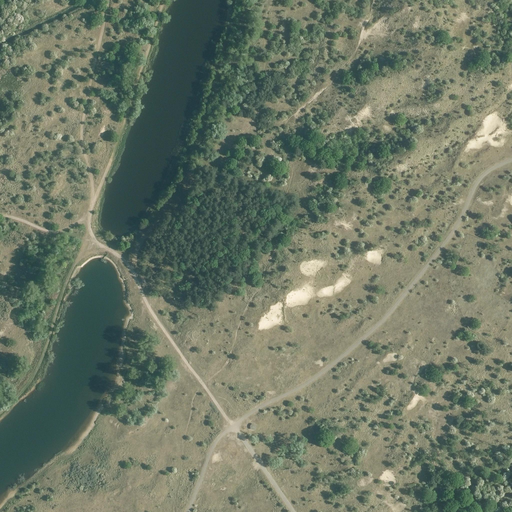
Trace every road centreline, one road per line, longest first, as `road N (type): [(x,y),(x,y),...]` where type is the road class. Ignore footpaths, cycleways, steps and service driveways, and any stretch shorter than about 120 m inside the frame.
road 1 (track): [(293,511),(233,426),(312,379),(378,324),(449,236),(481,176),(511,159)]
road 2 (track): [(90,233),(128,265),(152,314),(233,426),(211,448),(187,511)]
road 3 (track): [(107,0),(81,130),(93,200),(90,233),(77,257)]
